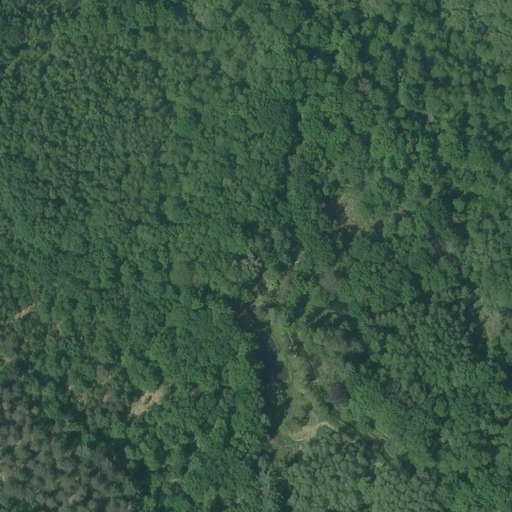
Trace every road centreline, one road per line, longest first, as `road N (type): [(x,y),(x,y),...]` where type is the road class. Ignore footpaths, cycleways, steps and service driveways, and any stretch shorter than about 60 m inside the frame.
road 1 (track): [(366,319),(465,285),(511,386)]
road 2 (track): [(134,484),(229,443),(261,442)]
